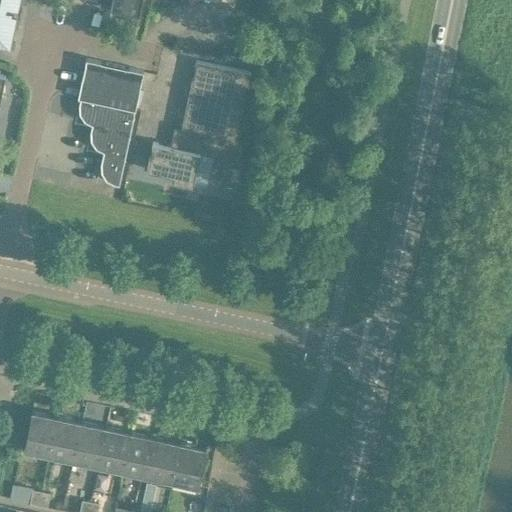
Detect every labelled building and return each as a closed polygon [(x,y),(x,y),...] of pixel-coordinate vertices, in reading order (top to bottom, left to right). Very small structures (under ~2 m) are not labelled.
[(0,0),(0,42),(9,45),(14,21),(6,19),(10,1),(20,3),(20,0),(0,0)] [(95,0),(103,2),(102,3),(105,7),(109,8),(138,15),(140,0),(95,0)] [(80,98),(134,110),(143,71),(85,59),(77,97),(80,98)] [(172,133),(170,146),(199,154),(238,162),(242,141),(236,140),(251,73),(196,61),(180,134),(172,133)] [(49,65),(47,74),(64,77),(66,68),(49,65)] [(134,110),(80,98),(78,104),(79,113),(83,121),(91,125),(90,131),(90,140),(95,148),(102,152),(100,163),(100,172),(105,179),(112,183),(112,184),(118,185),(134,110)] [(199,154),(170,146),(152,142),(146,169),(173,175),(171,181),(192,186),(199,154)] [(57,417),(31,412),(23,449),(48,455),(57,417)] [(81,422),(57,417),(48,455),(73,460),(81,422)] [(98,465),(106,428),(81,422),(73,460),(98,465)] [(106,428),(98,465),(123,471),(131,433),(106,428)] [(155,438),(131,433),(123,471),(147,476),(155,438)] [(180,443),(155,438),(147,476),(172,481),(180,443)] [(205,449),(180,443),(172,481),(197,486),(205,449)] [(156,485),(146,483),(140,509),(150,511),(156,485)] [(37,505),(41,492),(32,490),(29,504),(37,505)] [(41,492),(37,505),(46,507),(49,494),(41,492)] [(87,511),(90,502),(81,501),(78,511),(87,511)] [(90,502),(87,511),(96,511),(99,504),(90,502)]
